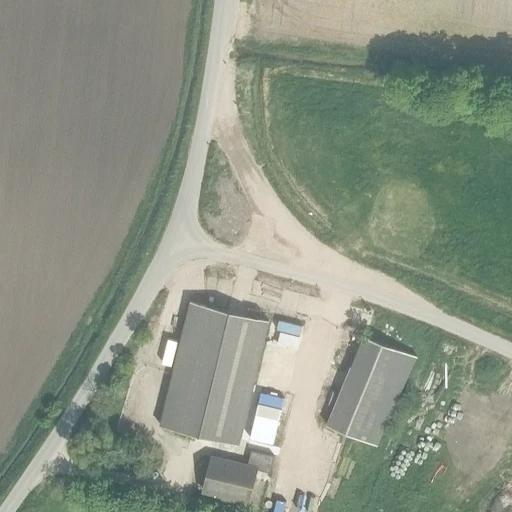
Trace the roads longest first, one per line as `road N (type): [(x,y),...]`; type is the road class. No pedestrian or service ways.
road 1 (unclassified): [(6,511),(174,240)]
road 2 (unclassified): [(174,240),(222,0)]
road 3 (unclassified): [(373,296),(174,240)]
road 4 (unclassified): [(373,296),(511,351)]
